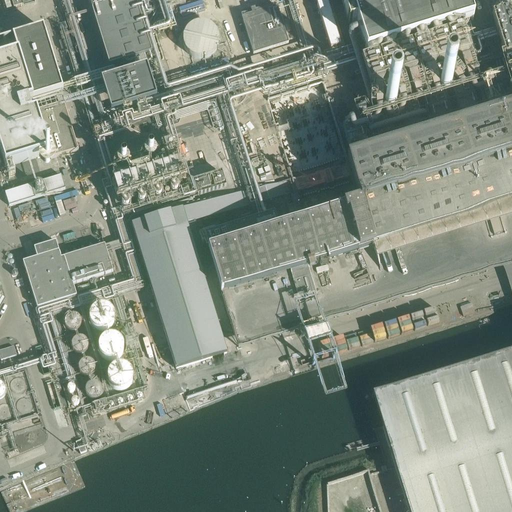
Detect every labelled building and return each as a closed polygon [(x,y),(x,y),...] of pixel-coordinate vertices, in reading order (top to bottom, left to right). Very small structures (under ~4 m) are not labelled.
[(2,0),(5,12),(36,3),(34,0),(2,0)] [(132,0),(112,0),(88,8),(106,64),(149,51),(137,12),(132,0)] [(354,0),(355,2),(350,4),(366,54),(472,21),(465,0),(354,0)] [(289,43),(278,4),(241,15),(252,54),(289,43)] [(329,8),(318,12),(332,55),(343,52),(329,8)] [(211,19),(181,31),(191,58),(214,49),(212,44),(220,41),(211,19)] [(23,47),(0,54),(0,148),(4,161),(49,146),(53,157),(81,148),(67,102),(49,107),(46,98),(65,93),(45,26),(19,34),(23,47)] [(466,29),(362,61),(371,93),(476,60),(466,29)] [(147,64),(103,78),(112,109),(157,96),(147,64)] [(511,111),(348,162),(323,82),(266,99),(304,221),(205,251),(218,295),(223,293),(222,293),(291,272),(299,299),(317,294),(309,266),(486,211),(497,208),(499,207),(511,250),(511,111)] [(70,190),(65,176),(10,194),(14,207),(70,190)] [(511,255),(497,208),(486,211),(511,296),(511,255)] [(182,211),(134,225),(179,369),(226,354),(182,211)] [(73,285),(113,273),(105,246),(61,259),(56,243),(34,250),(36,259),(24,263),(38,309),(77,297),(73,285)] [(241,319),(258,315),(255,301),(238,305),(241,319)] [(113,326),(114,323),(113,321),(113,318),(111,315),(109,313),(107,312),(104,311),(101,311),(98,312),(95,313),(93,315),(92,318),(91,320),(91,323),(91,326),(92,329),(94,331),(96,333),(99,334),(102,334),(105,334),(108,333),(110,331),(112,329),(113,326)] [(80,329),(80,326),(79,323),(78,321),(75,319),(72,319),(69,319),(66,321),(64,323),(64,326),(64,329),(65,332),(67,334),(70,335),(73,335),(76,334),(78,332),(80,329)] [(252,351),(257,364),(278,356),(271,335),(261,339),(264,347),(252,351)] [(86,351),(86,348),(86,345),(84,343),(82,341),(80,340),(77,340),(74,341),(72,343),(70,345),(70,348),(70,351),(72,354),(74,355),(77,356),(80,356),(82,355),(85,353),(86,351)] [(126,355),(126,353),(126,350),(125,348),(124,345),(122,344),(120,342),(118,341),(115,341),(112,341),(110,342),(108,343),(106,345),(105,347),(104,350),(103,352),(104,355),(104,357),(106,359),(108,361),(110,363),(112,364),(115,364),(117,364),(120,363),(122,361),(124,360),(125,358),(126,355)] [(0,352),(0,359),(1,361),(16,356),(13,348),(0,352)] [(394,467),(407,511),(511,511),(511,353),(372,396),(387,446),(394,467)] [(95,375),(95,372),(94,370),(93,367),(90,365),(88,365),(85,365),(82,366),(80,368),(79,370),(78,373),(79,376),(81,378),(83,380),(86,381),(88,381),(91,380),(93,378),(95,375)] [(131,384),(132,381),(132,379),(131,376),(129,374),(127,372),(125,371),(123,370),(120,370),(117,370),(115,371),(113,373),(111,375),(110,377),(109,380),(109,382),(109,385),(110,387),(112,389),(114,391),(117,392),(119,393),(122,393),(125,392),(127,391),(129,389),(130,387),(131,384)] [(10,394),(11,391),(10,388),(9,386),(6,384),(4,383),(1,383),(0,383),(0,399),(1,400),(4,400),(7,399),(9,397),(10,394)] [(102,396),(103,394),(102,391),(101,388),(98,387),(96,386),(93,386),(90,387),(88,389),(87,391),(86,394),(87,397),(88,400),(91,401),(93,402),(96,402),(99,401),(101,399),(102,396)] [(86,453),(81,441),(75,443),(79,455),(86,453)] [(370,472),(327,482),(333,511),(336,511),(347,510),(346,507),(350,506),(348,499),(375,492),(370,472)]
